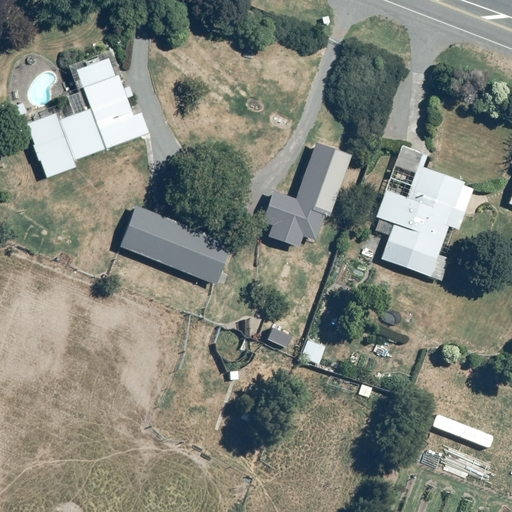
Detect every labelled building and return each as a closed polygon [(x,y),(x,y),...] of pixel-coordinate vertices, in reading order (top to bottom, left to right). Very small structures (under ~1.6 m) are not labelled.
[(54,112),(25,122),(45,178),(77,167),(75,159),(149,134),(141,111),(132,114),(126,97),(131,95),(127,85),(123,86),(118,72),(113,73),(107,55),(75,67),(79,78),(73,79),(76,88),(80,87),(87,107),(56,118),(54,112)] [(314,142),(291,204),(327,217),(350,155),(314,142)] [(463,181),(417,165),(421,152),(401,145),(394,165),(414,172),(405,198),(384,190),(375,217),(392,223),(379,260),(429,277),(447,226),(457,229),(463,210),(454,207),(463,181)] [(135,203),(117,246),(213,281),(229,237),(135,203)] [(334,315),(320,309),(299,358),(316,366),(326,345),(322,343),(334,315)]
